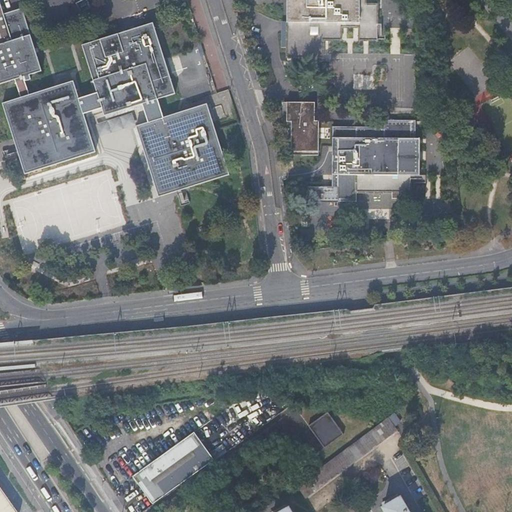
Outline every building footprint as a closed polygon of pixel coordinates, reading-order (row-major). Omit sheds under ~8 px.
[(0,0),(0,82),(15,78),(41,69),(30,33),(22,7),(4,13),(0,0)] [(47,0),(33,0),(43,31),(55,27),(47,0)] [(78,0),(65,0),(70,17),(83,13),(78,0)] [(287,0),(287,57),(324,57),(324,39),(342,39),(342,26),(359,26),(359,39),(378,39),(378,37),(378,26),(378,3),(366,3),(366,0),(287,0)] [(83,45),(98,92),(101,101),(105,115),(149,101),(158,98),(175,93),(154,23),(83,45)] [(386,26),(378,26),(378,37),(386,37),(386,26)] [(217,59),(208,62),(216,88),(225,85),(217,59)] [(21,97),(30,94),(24,75),(15,78),(21,97)] [(74,80),(30,94),(21,97),(3,102),(20,156),(22,160),(26,173),(95,150),(82,107),(79,98),(74,80)] [(98,92),(79,98),(82,107),(101,101),(98,92)] [(164,117),(158,98),(149,101),(154,120),(164,117)] [(291,150),(319,150),(320,119),(316,119),(316,101),(287,101),(287,121),(292,120),(294,121),(294,124),(292,124),(291,150)] [(207,104),(164,117),(154,120),(137,125),(159,195),(177,190),(182,189),(229,174),(207,104)] [(341,150),(338,150),(338,186),(338,200),(356,200),(357,191),(391,192),(391,198),(410,198),(410,174),(414,174),(419,174),(420,138),(411,137),(411,119),(384,118),(384,125),(356,125),(356,136),(339,136),(339,145),(341,145),(341,150)] [(22,160),(20,156),(16,157),(5,160),(7,165),(22,160)] [(419,174),(414,174),(414,182),(426,183),(426,174),(419,174)] [(338,186),(306,186),(306,201),(338,202),(338,200),(338,186)] [(183,192),(182,189),(177,190),(182,205),(186,204),(183,192)] [(187,191),(183,192),(186,204),(191,202),(187,191)] [(0,196),(0,239),(16,235),(4,195),(0,196)] [(176,221),(145,228),(150,249),(192,238),(190,229),(208,224),(203,201),(173,209),(176,221)] [(127,257),(125,238),(105,240),(108,260),(127,257)] [(32,265),(24,285),(54,296),(61,276),(32,265)] [(325,412),(306,426),(323,448),(342,434),(325,412)] [(389,417),(395,426),(401,421),(395,413),(389,417)] [(382,422),(391,433),(397,429),(395,426),(389,417),(382,422)] [(377,426),(386,437),(391,433),(382,422),(377,426)] [(371,430),(380,442),(386,437),(377,426),(371,430)] [(366,434),(375,446),(380,442),(371,430),(366,434)] [(195,432),(134,476),(154,503),(215,459),(195,432)] [(360,438),(369,450),(375,446),(366,434),(360,438)] [(354,442),(363,454),(369,450),(360,438),(354,442)] [(349,447),(357,458),(363,454),(354,442),(349,447)] [(343,451),(352,463),(357,458),(349,447),(343,451)] [(337,455),(346,467),(352,463),(343,451),(337,455)] [(331,459),(340,471),(346,467),(337,455),(331,459)] [(331,459),(326,463),(335,475),(340,471),(331,459)] [(326,463),(320,467),(329,479),(335,475),(326,463)] [(320,467),(315,472),(324,484),(329,479),(320,467)] [(315,472),(309,476),(318,488),(324,484),(315,472)] [(309,476),(303,480),(312,492),(318,488),(309,476)] [(312,492),(303,480),(297,485),(306,496),(312,492)] [(0,511),(17,511),(0,487),(0,511)] [(382,503),(384,507),(401,498),(398,494),(382,503)] [(209,511),(198,497),(178,511),(209,511)] [(408,511),(401,498),(384,507),(387,511),(408,511)]
